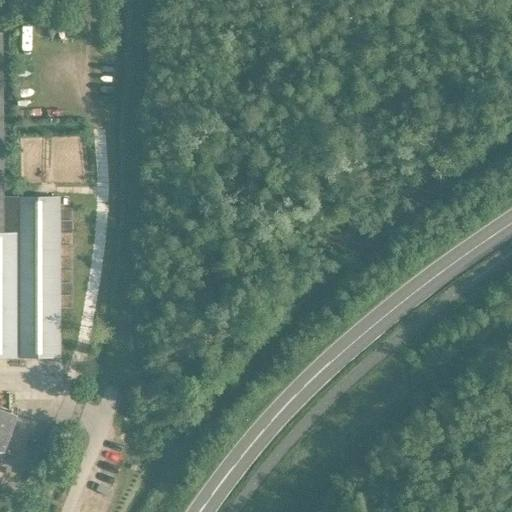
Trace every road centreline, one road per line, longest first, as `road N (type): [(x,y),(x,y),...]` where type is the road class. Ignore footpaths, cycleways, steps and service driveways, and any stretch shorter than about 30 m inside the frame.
road 1 (secondary): [(201,511),(254,442),(362,334),(511,224)]
road 2 (track): [(111,386),(130,247),(134,0)]
road 3 (track): [(62,403),(84,336),(98,246),(97,130)]
road 4 (track): [(91,0),(84,71),(97,130)]
